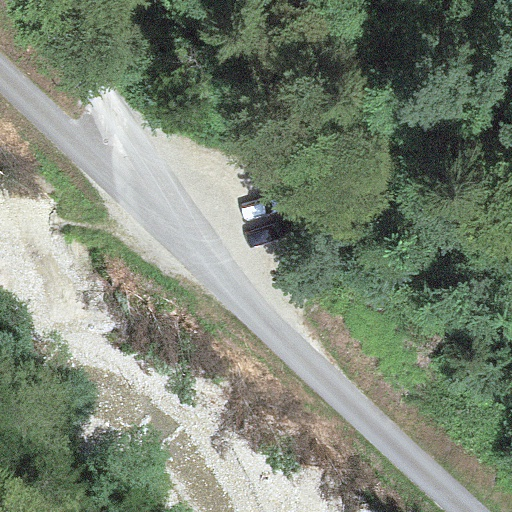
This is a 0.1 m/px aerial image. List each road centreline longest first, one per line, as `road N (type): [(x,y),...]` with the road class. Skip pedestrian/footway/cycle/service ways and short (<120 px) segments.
road 1 (unclassified): [(469,511),(79,136),(0,73)]
road 2 (track): [(262,309),(116,107),(23,0)]
